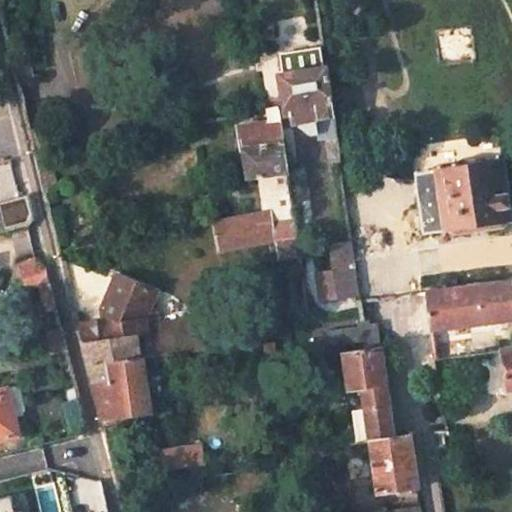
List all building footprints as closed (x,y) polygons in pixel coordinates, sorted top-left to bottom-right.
[(27,58),(10,61),(16,84),(32,80),(27,58)] [(340,161),(326,69),(279,76),(285,116),(291,116),(292,118),(300,124),(297,128),(308,134),(316,133),(317,140),(324,139),(328,164),(340,161)] [(265,109),(265,112),(267,121),(240,126),(247,180),(274,176),(286,173),(278,107),(265,109)] [(47,153),(33,155),(42,192),(56,190),(47,153)] [(421,234),(442,231),(447,230),(449,234),(502,228),(502,222),(509,221),(498,159),(477,162),(474,159),(456,161),(454,165),(433,169),(412,172),(421,234)] [(286,173),(274,176),(277,193),(289,191),(286,173)] [(269,211),(211,222),(217,252),(273,243),(275,261),(297,257),(289,191),(277,193),(281,221),(271,223),(269,211)] [(20,197),(11,199),(17,223),(34,219),(28,195),(20,197)] [(359,293),(352,241),(330,244),(334,270),(315,272),(319,299),(359,293)] [(221,351),(220,335),(204,337),(202,322),(156,328),(155,313),(148,310),(157,295),(123,278),(105,309),(111,317),(116,323),(83,327),(81,321),(75,322),(83,355),(89,382),(109,379),(107,364),(142,360),(221,351)] [(428,331),(511,318),(511,289),(510,280),(422,293),(422,295),(428,331)] [(49,282),(40,285),(48,311),(57,309),(49,282)] [(116,323),(111,317),(81,321),(83,327),(116,323)] [(376,325),(342,330),(344,346),(377,341),(376,325)] [(62,328),(45,332),(50,355),(67,351),(62,328)] [(379,348),(344,353),(349,391),(354,390),(358,414),(353,415),(356,434),(391,428),(388,417),(379,348)] [(511,348),(499,350),(499,352),(505,390),(511,388),(511,348)] [(109,379),(89,382),(94,401),(100,427),(106,427),(105,420),(150,415),(142,360),(107,364),(109,379)] [(0,390),(0,439),(18,435),(7,389),(0,390)] [(391,428),(356,434),(358,442),(367,441),(391,437),(391,428)] [(88,433),(75,436),(85,480),(97,466),(88,433)] [(391,437),(367,441),(375,494),(416,488),(408,435),(391,437)] [(145,458),(110,464),(114,480),(185,470),(183,447),(180,448),(145,453),(145,458)] [(33,452),(0,460),(0,471),(2,478),(37,470),(33,452)] [(14,511),(11,495),(0,497),(0,511),(14,511)]
